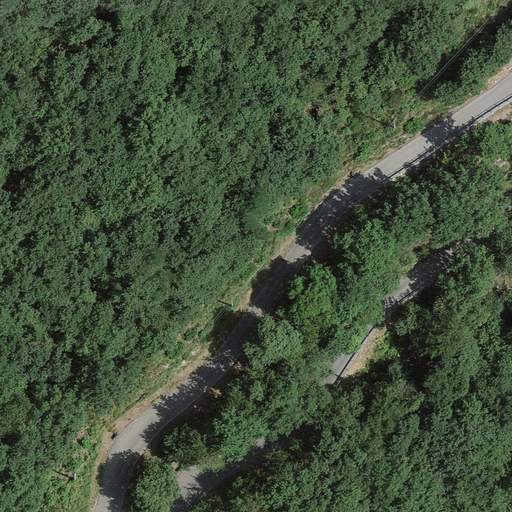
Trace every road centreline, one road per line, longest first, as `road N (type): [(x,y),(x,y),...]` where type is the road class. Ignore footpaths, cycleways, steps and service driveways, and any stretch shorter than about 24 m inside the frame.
road 1 (tertiary): [(511,84),(330,206),(217,366),(130,444),(105,511)]
road 2 (tertiary): [(172,511),(203,475),(296,420),(374,311),(511,204)]
